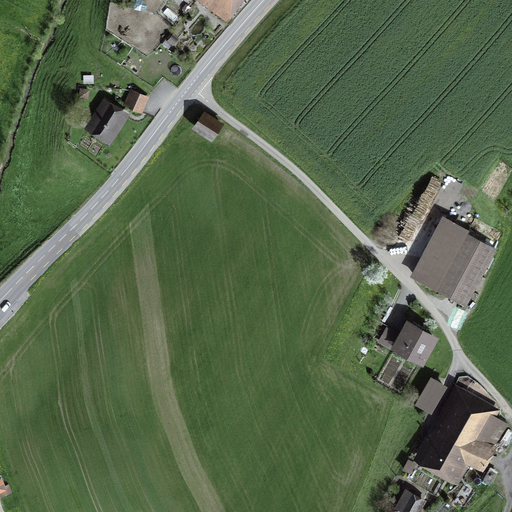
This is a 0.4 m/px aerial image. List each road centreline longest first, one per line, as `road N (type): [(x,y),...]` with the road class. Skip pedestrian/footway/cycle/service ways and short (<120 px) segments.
road 1 (track): [(188,90),(304,181),(432,312),(511,423)]
road 2 (secondary): [(267,0),(123,173),(0,296)]
